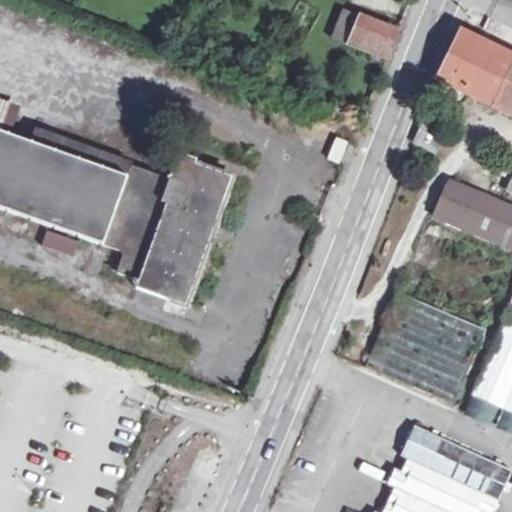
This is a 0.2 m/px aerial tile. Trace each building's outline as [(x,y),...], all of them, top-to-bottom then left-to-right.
[(391,53),(399,31),(362,16),(353,38),(391,53)] [(496,107),(511,70),(511,53),(465,31),(462,29),(440,80),(443,81),(496,107)] [(511,70),(496,107),(511,114),(511,70)] [(0,129),(8,133),(19,103),(0,95),(0,129)] [(8,133),(0,129),(0,213),(120,257),(114,275),(128,281),(127,285),(132,287),(131,290),(182,308),(231,179),(194,165),(195,162),(178,155),(167,182),(128,168),(124,178),(8,133)] [(419,144),(436,153),(442,140),(424,131),(419,144)] [(432,218),(511,252),(511,204),(450,177),(432,218)] [(455,406),(461,391),(511,274),(511,254),(431,220),(372,353),(365,368),(422,398),(455,406)] [(44,236),(42,247),(71,251),(73,240),(44,236)] [(303,277),(308,262),(296,258),(291,272),(303,277)] [(511,303),(511,274),(461,391),(472,396),(511,303)] [(511,303),(472,396),(511,412),(511,303)] [(372,511),(492,511),(511,471),(412,423),(397,456),(395,460),(392,467),(388,476),(384,486),(373,510),(372,511)]
